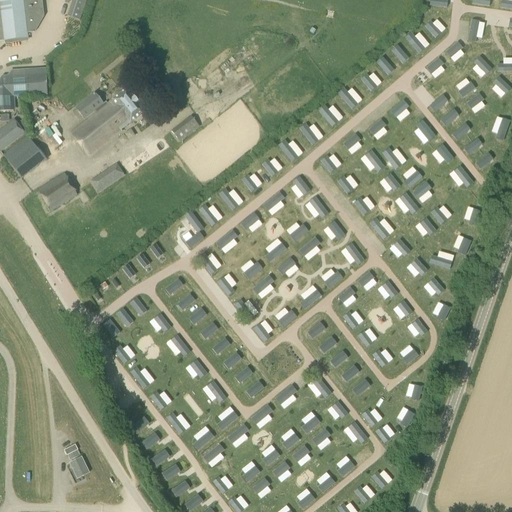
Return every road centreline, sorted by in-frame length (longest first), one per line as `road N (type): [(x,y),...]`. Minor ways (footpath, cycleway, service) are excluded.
road 1 (tertiary): [(411,511),(511,225)]
road 2 (unclassified): [(140,505),(0,278)]
road 3 (track): [(9,511),(12,375),(0,348)]
